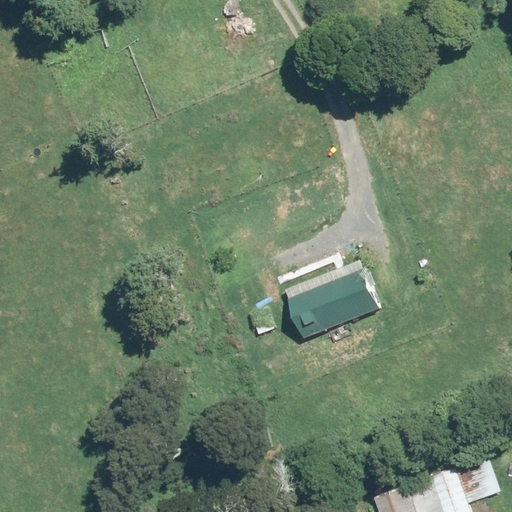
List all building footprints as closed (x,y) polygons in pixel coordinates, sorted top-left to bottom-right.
[(101,0),(58,0),(65,15),(101,0)] [(350,0),(365,32),(435,1),(434,0),(350,0)] [(287,348),(388,309),(371,264),(270,304),(287,348)] [(435,473),(447,511),(476,511),(474,506),(508,496),(495,455),(435,473)] [(377,499),(382,511),(430,511),(419,482),(377,499)]
